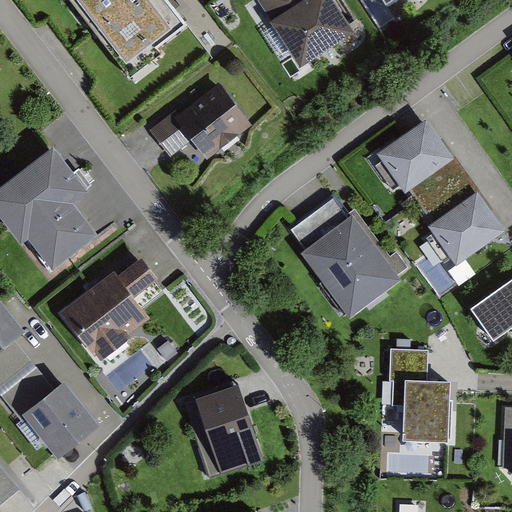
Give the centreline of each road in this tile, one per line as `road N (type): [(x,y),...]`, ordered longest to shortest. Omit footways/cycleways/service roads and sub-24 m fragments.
road 1 (residential): [(511,19),(291,179),(205,274)]
road 2 (residential): [(0,6),(205,274)]
road 3 (residential): [(205,274),(306,401),(312,511)]
road 4 (unknown): [(428,80),(511,212)]
